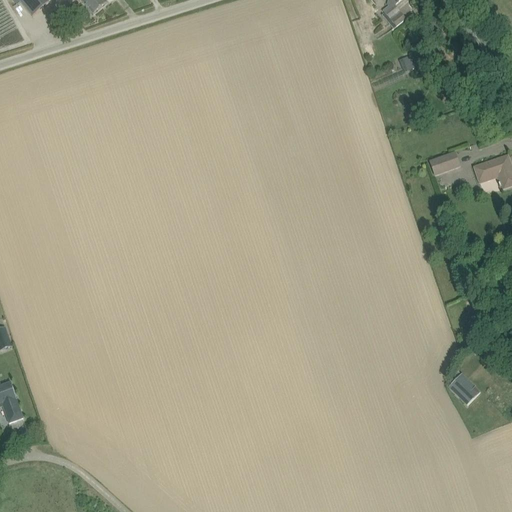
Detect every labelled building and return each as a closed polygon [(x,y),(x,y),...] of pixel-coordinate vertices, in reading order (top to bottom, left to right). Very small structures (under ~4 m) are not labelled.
[(11,0),(16,5),(20,2),(23,6),(33,17),(53,0),(11,0)] [(104,0),(80,0),(94,15),(107,4),(104,0)] [(395,6),(385,14),(396,28),(406,20),(395,6)] [(373,45),(366,48),(369,57),(376,55),(373,45)] [(426,50),(418,54),(421,59),(428,55),(426,50)] [(404,72),(415,68),(411,56),(400,60),(404,72)] [(429,162),(435,178),(461,168),(455,152),(429,162)] [(501,191),(511,186),(511,169),(510,164),(500,167),(498,161),(474,169),(479,184),(496,178),(501,191)] [(475,268),(473,279),(483,281),(485,270),(475,268)] [(19,359),(12,340),(1,344),(5,356),(11,354),(13,361),(19,359)] [(482,393),(462,375),(458,371),(451,379),(455,384),(449,390),(469,408),(482,393)] [(0,405),(4,404),(5,407),(4,408),(10,424),(24,419),(17,400),(11,383),(0,386),(0,405)]
